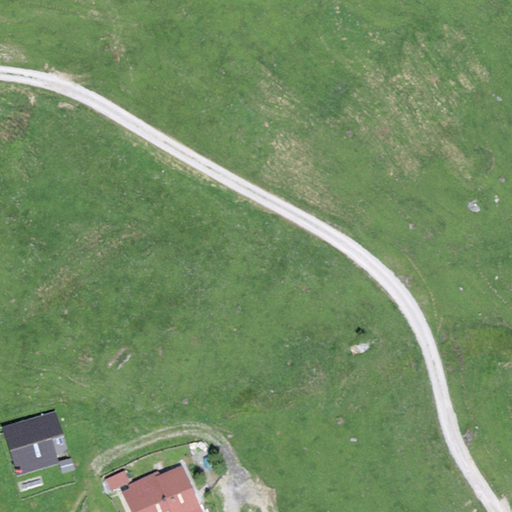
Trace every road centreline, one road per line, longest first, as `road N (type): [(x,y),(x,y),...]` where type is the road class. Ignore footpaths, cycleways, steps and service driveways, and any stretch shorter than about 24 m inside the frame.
road 1 (residential): [(0,73),(74,91),(367,260),(417,320),(455,445),(496,511)]
road 2 (track): [(233,511),(228,456),(194,428),(164,432),(103,460),(70,511)]
